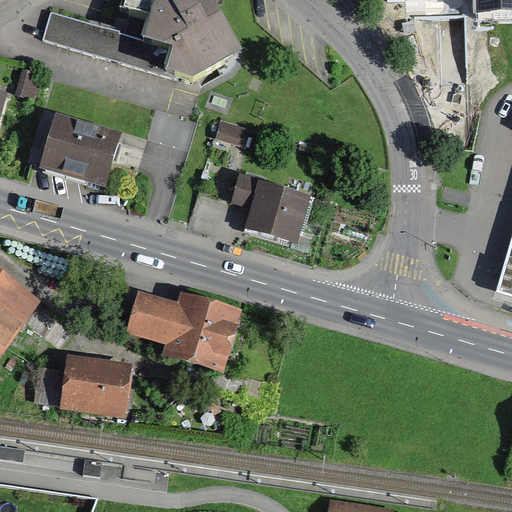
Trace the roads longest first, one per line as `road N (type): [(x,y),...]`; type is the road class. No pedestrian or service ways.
road 1 (primary): [(388,320),(0,206)]
road 2 (residential): [(388,320),(404,226),(403,151),(384,97),(352,49),(298,0)]
road 3 (primary): [(511,355),(388,320)]
